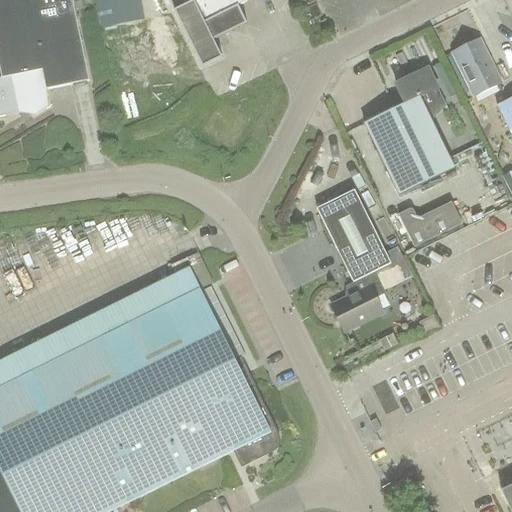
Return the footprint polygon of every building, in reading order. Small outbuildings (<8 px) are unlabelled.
[(0,117),(34,111),(35,117),(51,107),(47,90),(90,82),(72,0),(0,0),(0,68),(2,79),(0,78),(0,117)] [(139,0),(97,0),(103,30),(143,22),(139,0)] [(236,8),(251,0),(168,0),(203,68),(222,58),(212,39),(243,23),(236,8)] [(479,41),(453,53),(475,98),(501,85),(479,41)] [(442,98),(428,70),(396,86),(405,104),(364,124),(400,197),(455,170),(431,122),(446,107),(442,98)] [(511,99),(497,106),(511,136),(511,99)] [(391,265),(355,191),(317,210),(353,283),(364,278),(375,273),(391,265)] [(414,249),(463,224),(451,201),(420,217),(414,204),(396,213),(414,249)] [(385,293),(375,273),(364,278),(369,289),(332,307),(344,332),(383,313),(375,298),(385,293)] [(0,511),(111,511),(235,451),(240,461),(248,463),(273,451),(275,448),(276,445),(276,442),(277,439),(278,436),(254,389),(250,391),(200,290),(0,388),(0,511)] [(421,324),(427,337),(442,330),(436,317),(421,324)] [(384,351),(398,345),(393,335),(380,342),(384,351)] [(371,423),(376,434),(382,431),(376,421),(371,423)] [(511,511),(511,486),(501,492),(510,511),(511,511)]
